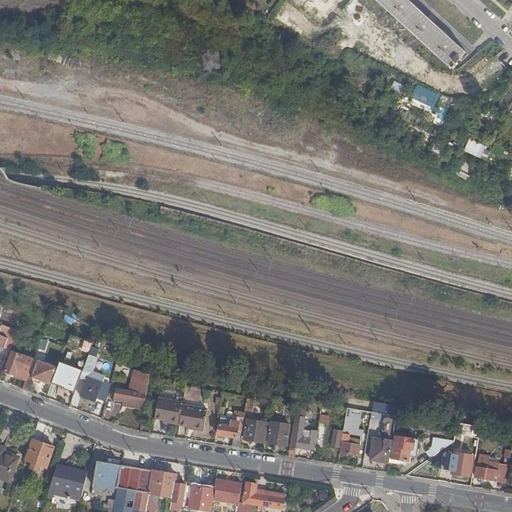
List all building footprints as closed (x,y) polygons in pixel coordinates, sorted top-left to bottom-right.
[(465,53),(456,45),(455,44),(421,23),(391,0),(376,0),(451,69),(465,53)] [(455,44),(456,45),(425,17),(415,7),(405,0),(391,0),(421,23),(455,44)] [(397,92),(400,85),(392,81),(389,89),(397,92)] [(462,152),(486,160),(490,147),(466,140),(462,152)] [(470,174),(472,165),(459,162),(457,171),(470,174)] [(0,346),(4,348),(10,350),(17,330),(11,328),(10,332),(1,329),(1,326),(0,325),(0,346)] [(13,353),(5,372),(15,376),(26,380),(27,376),(28,373),(33,360),(13,353)] [(90,379),(98,358),(89,355),(81,377),(86,380),(80,396),(95,401),(102,383),(92,380),(90,379)] [(23,389),(30,392),(35,378),(49,384),(55,367),(39,361),(33,377),(27,376),(26,380),(23,389)] [(144,409),(150,376),(134,370),(130,393),(116,390),(114,403),(144,409)] [(94,375),(92,380),(102,383),(103,379),(94,375)] [(68,393),(64,402),(71,404),(74,396),(68,393)] [(256,400),(248,398),(246,411),(254,412),(256,400)] [(369,412),(368,418),(378,420),(379,413),(394,415),(395,405),(346,398),(345,408),(369,412)] [(160,399),(157,419),(164,420),(182,422),(181,425),(189,426),(206,429),(209,409),(184,405),(185,403),(160,399)] [(294,423),(296,424),(303,425),(305,410),(296,409),(294,423)] [(233,438),(231,447),(239,448),(245,413),(234,411),(234,414),(238,415),(237,423),(225,421),(223,428),(219,427),(218,435),(233,438)] [(327,422),(328,411),(318,411),(318,422),(327,422)] [(355,431),(357,421),(345,419),(342,436),(344,437),(342,453),(358,456),(360,439),(348,438),(349,430),(355,431)] [(267,423),(248,420),(244,440),(263,443),(267,423)] [(316,437),(314,447),(323,449),(327,424),(319,422),(317,434),(316,437)] [(289,425),(272,423),(269,443),(286,446),(289,425)] [(296,424),(292,446),(314,450),(314,447),(316,437),(317,434),(302,431),(303,425),(296,424)] [(334,430),(332,447),(339,448),(342,431),(334,430)] [(371,460),(389,463),(393,440),(374,437),(371,460)] [(417,441),(396,438),(393,458),(408,461),(408,456),(414,456),(417,441)] [(426,453),(430,458),(448,445),(454,441),(434,438),(432,449),(426,453)] [(47,468),(54,447),(33,440),(26,461),(47,468)] [(477,445),(454,441),(448,445),(476,450),(477,445)] [(0,478),(9,482),(18,458),(3,453),(4,449),(0,447),(0,478)] [(471,476),(475,456),(455,453),(455,455),(445,453),(443,455),(441,468),(451,470),(451,473),(450,473),(471,476)] [(479,455),(475,478),(492,481),(492,479),(496,479),(496,481),(505,482),(508,469),(498,467),(498,465),(488,463),(489,458),(479,455)] [(116,494),(121,465),(97,462),(91,494),(102,496),(103,487),(106,487),(105,492),(116,494)] [(153,471),(121,465),(116,494),(115,501),(113,511),(146,511),(153,471)] [(65,468),(57,466),(49,491),(72,497),(81,499),(87,477),(64,471),(65,468)] [(88,473),(65,468),(64,471),(87,477),(88,473)] [(176,475),(153,471),(146,511),(151,511),(155,511),(157,496),(171,498),(171,502),(183,504),(186,485),(175,484),(176,475)] [(239,505),(242,485),(215,480),(212,501),(239,505)] [(243,503),(282,509),(284,495),(256,491),(257,484),(246,483),(243,503)] [(202,510),(210,511),(212,490),(192,487),(189,508),(202,510)] [(81,499),(72,497),(71,505),(79,506),(81,499)] [(102,511),(113,511),(115,501),(109,500),(108,506),(103,505),(102,511)]
